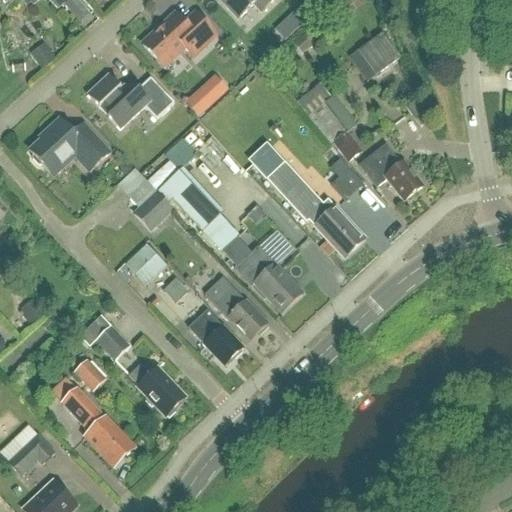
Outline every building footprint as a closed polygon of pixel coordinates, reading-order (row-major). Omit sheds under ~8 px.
[(70,0),(45,0),(57,13),(70,0)] [(215,0),(237,23),(253,8),(261,16),(277,0),(215,0)] [(216,40),(195,18),(184,28),(175,18),(162,30),(163,32),(157,37),(156,36),(142,48),(160,68),(173,57),(176,60),(184,52),(193,61),(216,40)] [(375,80),(400,62),(382,37),(357,54),(375,80)] [(47,53),(34,63),(41,71),(53,60),(47,53)] [(139,93),(121,92),(109,80),(87,100),(120,135),(144,112),(156,124),(174,108),(150,82),(139,93)] [(296,106),(304,117),(315,129),(331,149),(334,147),(347,136),(325,108),(331,103),(319,88),(296,106)] [(206,91),(186,109),(197,121),(217,103),(206,91)] [(419,131),(428,125),(416,107),(406,114),(419,131)] [(73,138),(60,124),(40,143),(42,145),(30,156),(52,181),(74,160),(89,177),(110,158),(83,129),(73,138)] [(347,136),(334,147),(347,165),(361,155),(347,136)] [(396,173),(381,153),(359,171),(376,193),(387,184),(404,206),(423,191),(403,167),(396,173)] [(340,182),(331,190),(345,204),(362,188),(349,174),(340,164),(331,172),(340,182)] [(335,212),(330,217),(286,169),(267,186),(307,229),(311,226),(315,231),(344,262),(364,244),(335,212)] [(111,187),(128,206),(147,191),(131,171),(111,187)] [(151,236),(171,217),(155,200),(135,219),(151,236)] [(250,258),(235,242),(220,256),(235,272),(235,273),(252,291),(252,290),(265,304),(267,301),(282,318),(303,298),(258,250),(250,258)] [(145,287),(165,268),(146,248),(126,268),(145,287)] [(246,305),(222,280),(204,298),(228,323),(250,345),(260,336),(262,338),(268,332),(266,330),(268,328),(246,305)] [(171,305),(183,294),(172,281),(159,293),(171,305)] [(25,317),(33,326),(45,316),(37,307),(25,317)] [(235,364),(243,357),(241,355),(244,353),(209,316),(191,334),(199,343),(198,343),(224,371),(234,362),(235,364)] [(95,345),(110,331),(100,320),(78,341),(88,351),(95,345)] [(131,351),(111,330),(95,345),(115,366),(131,351)] [(92,397),(105,384),(87,364),(73,377),(92,397)] [(151,379),(141,369),(130,380),(139,390),(137,392),(148,403),(146,404),(152,411),(154,410),(166,422),(168,419),(170,421),(176,415),(175,413),(187,402),(158,372),(151,379)] [(63,408),(71,417),(90,437),(85,442),(114,472),(116,470),(118,472),(126,465),(124,463),(135,452),(106,422),(105,423),(86,403),(77,394),(63,408)] [(41,470),(56,457),(38,438),(7,467),(20,481),(37,465),(41,470)] [(74,511),(76,510),(54,487),(27,511),(74,511)]
